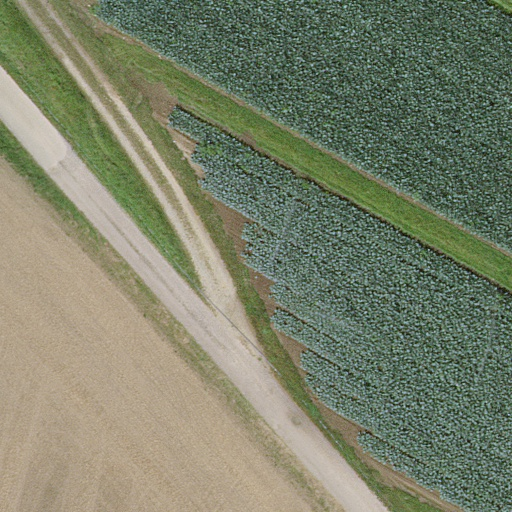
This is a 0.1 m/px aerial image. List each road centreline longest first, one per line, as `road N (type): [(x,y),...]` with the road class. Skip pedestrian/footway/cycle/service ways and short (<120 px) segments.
road 1 (track): [(225,349),(230,316),(175,200),(31,0)]
road 2 (track): [(225,349),(0,89)]
road 3 (track): [(367,511),(225,349)]
